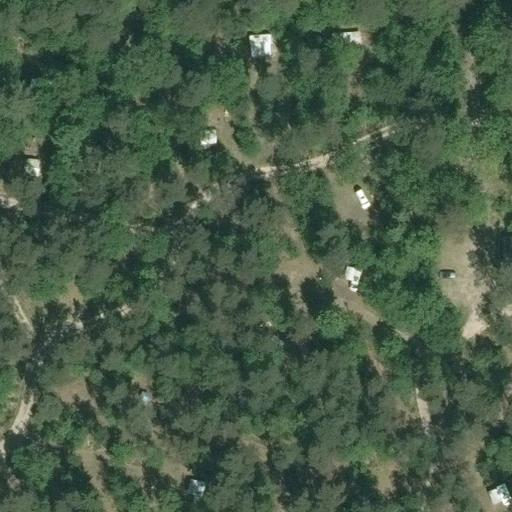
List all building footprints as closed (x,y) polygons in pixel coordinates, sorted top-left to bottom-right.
[(345,61),(362,61),(362,47),(345,46),(345,61)] [(472,118),(482,116),(478,91),(468,93),(472,118)] [(218,122),(230,146),(245,139),(233,114),(218,122)] [(61,143),(44,143),(44,164),(61,164),(61,143)] [(511,272),(511,239),(504,239),(502,272),(511,272)]
